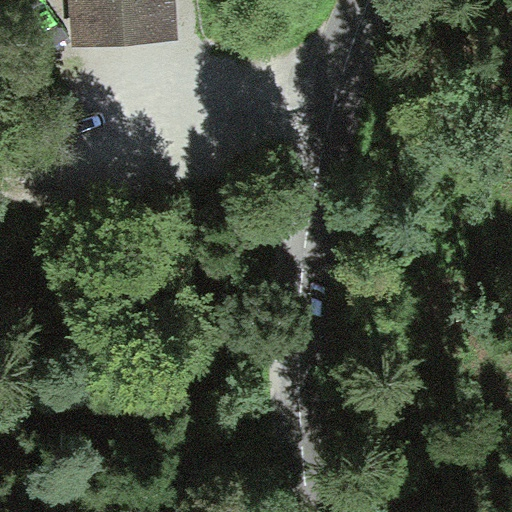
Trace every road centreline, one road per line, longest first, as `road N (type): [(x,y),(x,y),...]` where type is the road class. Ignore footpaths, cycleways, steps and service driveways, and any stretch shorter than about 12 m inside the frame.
road 1 (tertiary): [(312,511),(303,369),(307,242),(323,120),(361,0)]
road 2 (track): [(175,102),(0,143)]
